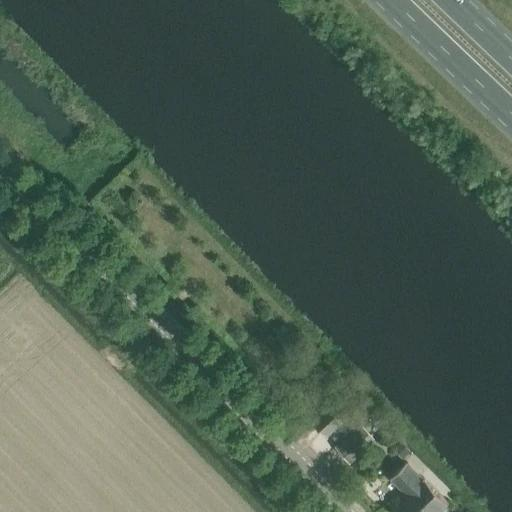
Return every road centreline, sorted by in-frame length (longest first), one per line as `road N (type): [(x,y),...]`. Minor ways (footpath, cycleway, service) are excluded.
road 1 (tertiary): [(343,511),(0,164)]
road 2 (trunk): [(384,0),(511,120)]
